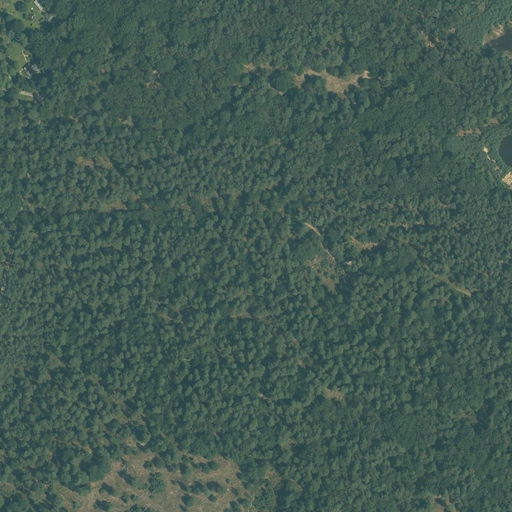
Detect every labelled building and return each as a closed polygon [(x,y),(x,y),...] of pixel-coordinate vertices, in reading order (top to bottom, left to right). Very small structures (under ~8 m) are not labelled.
[(36,0),(44,9),(53,0),(36,0)] [(34,6),(42,15),(45,12),(37,3),(34,6)] [(45,17),(47,18),(45,21),(50,24),(53,18),(56,14),(51,11),(49,16),(47,14),(45,17)] [(53,47),(44,43),(42,48),(47,50),(46,54),(50,55),(53,47)] [(37,72),(39,70),(43,66),(39,61),(35,65),(34,67),(28,72),(33,77),(38,73),(37,72)]
